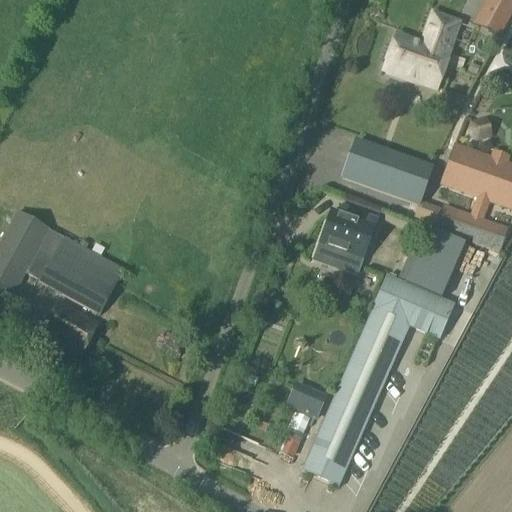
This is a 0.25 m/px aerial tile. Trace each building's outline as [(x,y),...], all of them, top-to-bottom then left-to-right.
[(511,0),(486,0),(480,13),(496,22),(489,36),(497,41),(511,11),(511,0)] [(432,16),(421,46),(430,49),(417,84),(435,90),(447,56),(446,55),(457,25),(432,16)] [(430,49),(421,46),(396,37),(384,72),(388,73),(389,77),(401,81),(404,79),(417,84),(430,49)] [(356,139),(343,177),(418,204),(432,166),(356,139)] [(447,163),(439,160),(422,207),(439,213),(433,230),(499,254),(507,235),(511,236),(511,167),(453,146),(447,163)] [(331,212),(312,264),(341,275),(347,257),(359,262),(360,262),(361,260),(376,220),(362,215),(359,222),(331,212)] [(17,215),(0,245),(0,296),(10,302),(25,275),(39,283),(39,284),(99,317),(123,273),(49,232),(48,233),(17,215)] [(419,217),(414,228),(429,235),(434,224),(419,217)] [(302,467),(300,473),(339,490),(403,342),(402,342),(407,330),(437,343),(453,307),(386,278),(370,314),(365,326),(364,325),(302,467)] [(59,306),(41,337),(79,359),(97,327),(59,306)] [(296,386),(286,408),(317,421),(326,400),(296,386)] [(280,454),(291,459),(297,444),(286,440),(280,454)]
